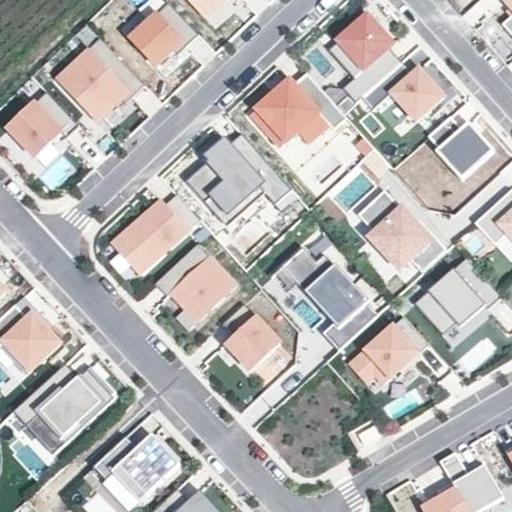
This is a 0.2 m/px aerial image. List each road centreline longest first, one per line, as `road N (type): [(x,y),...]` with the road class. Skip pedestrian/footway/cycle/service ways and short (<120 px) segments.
road 1 (residential): [(300,511),(278,500),(46,249)]
road 2 (residential): [(46,249),(309,0)]
road 3 (residential): [(511,396),(349,493),(331,511)]
road 4 (residential): [(415,0),(511,108)]
